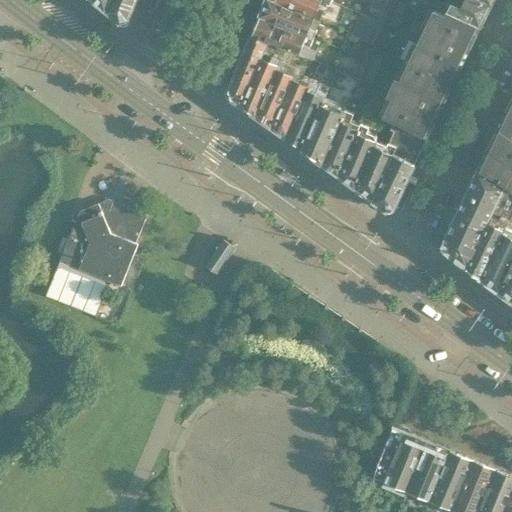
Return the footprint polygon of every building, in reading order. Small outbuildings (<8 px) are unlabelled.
[(95,0),(107,10),(110,0),(95,0)] [(129,20),(136,0),(110,0),(107,10),(121,22),(129,20)] [(321,20),(272,0),(265,0),(259,17),(313,39),(317,31),(321,20)] [(328,2),(323,0),(272,0),(321,20),(325,10),(328,2)] [(478,31),(492,3),(485,0),(467,0),(464,7),(453,2),(447,15),(478,31)] [(399,1),(393,13),(401,16),(407,4),(399,1)] [(454,82),(478,31),(447,15),(436,10),(411,61),(454,82)] [(393,13),(388,24),(396,28),(401,16),(393,13)] [(313,39),(259,17),(252,35),(270,43),(299,55),(304,43),(310,46),(313,39)] [(242,104),(262,56),(264,57),(270,43),(252,35),(229,90),(232,97),(242,104)] [(375,53),(370,64),(378,68),(384,57),(375,53)] [(258,116),(282,59),(275,56),(273,61),(264,57),(262,56),(242,104),(258,116)] [(274,128),(293,81),(295,76),(285,72),(290,62),(282,59),(258,116),(274,128)] [(429,135),(454,82),(411,61),(385,114),(395,119),(429,135)] [(370,64),(364,76),(373,80),(378,68),(370,64)] [(288,138),(313,79),(305,76),(301,84),(293,81),(274,128),(288,138)] [(305,150),(326,100),(327,98),(319,94),(323,84),(313,79),(288,138),(305,150)] [(511,98),(488,148),(511,164),(511,98)] [(324,164),(345,111),(338,107),(338,106),(326,100),(305,150),(324,164)] [(341,176),(359,129),(350,126),(355,115),(345,111),(324,164),(341,176)] [(416,162),(429,135),(395,119),(390,130),(392,131),(389,139),(397,143),(394,151),(416,162)] [(357,188),(377,140),(367,136),(370,127),(361,123),(359,129),(341,176),(357,188)] [(373,199),(394,151),(397,143),(389,139),(387,144),(377,140),(357,188),(373,199)] [(511,164),(488,148),(478,169),(506,185),(511,189),(511,164)] [(394,207),(416,162),(394,151),(373,199),(386,209),(394,207)] [(494,211),(506,185),(478,169),(466,194),(494,211)] [(480,276),(511,209),(511,189),(506,185),(494,211),(483,234),(467,267),(480,276)] [(483,234),(494,211),(466,194),(456,216),(483,234)] [(136,243),(147,215),(108,199),(80,211),(65,249),(75,253),(77,260),(82,262),(79,269),(121,286),(138,244),(136,243)] [(498,289),(511,261),(511,209),(480,276),(498,289)] [(467,267),(483,234),(456,216),(443,243),(445,251),(467,267)] [(217,273),(235,246),(224,239),(206,266),(217,273)] [(73,261),(70,255),(63,252),(60,261),(70,266),(73,261)] [(511,299),(511,261),(498,289),(511,299)] [(408,491),(429,440),(394,426),(374,476),(408,491)] [(430,500),(431,498),(451,450),(429,440),(408,491),(430,500)] [(455,507),(474,459),(451,450),(431,498),(455,507)] [(478,511),(497,468),(474,459),(455,507),(466,511),(478,511)] [(504,511),(511,494),(511,474),(497,468),(478,511),(504,511)]
